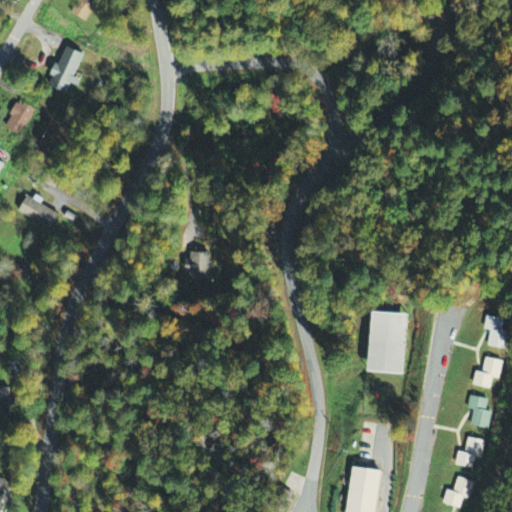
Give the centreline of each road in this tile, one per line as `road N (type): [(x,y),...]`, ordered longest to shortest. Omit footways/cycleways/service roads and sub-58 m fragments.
road 1 (residential): [(166,70),(297,63),(327,99),(333,126),(296,194),(286,238),(316,418),(296,511)]
road 2 (residential): [(36,511),(63,327),(163,122),(166,70),(155,0)]
road 3 (residential): [(333,126),(341,144),(352,147),(374,138),(412,98),(426,76),(434,28),(415,0)]
road 4 (residential): [(407,511),(453,313)]
